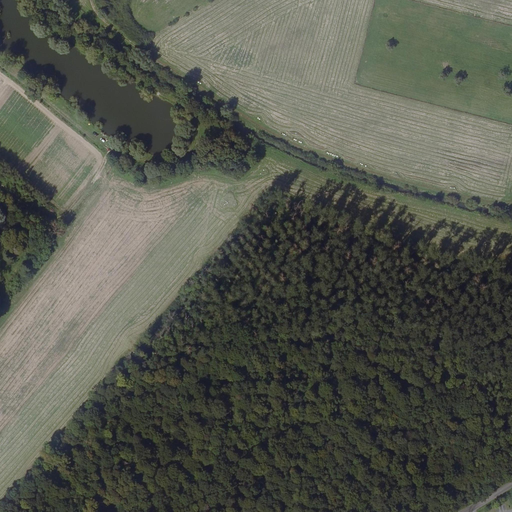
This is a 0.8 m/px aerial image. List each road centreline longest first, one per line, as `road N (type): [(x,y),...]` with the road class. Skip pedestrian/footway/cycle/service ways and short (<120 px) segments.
road 1 (track): [(92,0),(127,38),(282,138),(342,162),(511,205)]
road 2 (track): [(0,64),(114,153),(166,163),(194,148),(193,116),(29,0)]
